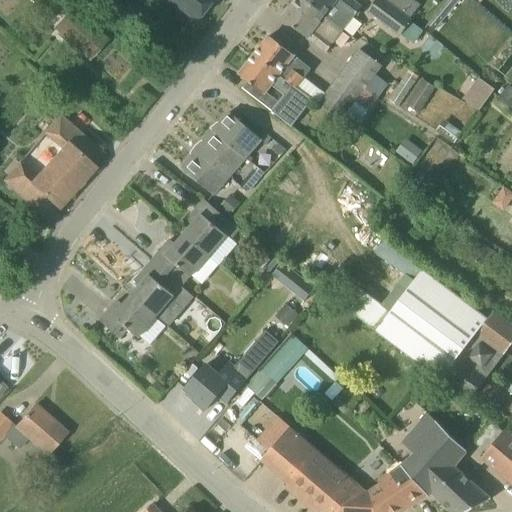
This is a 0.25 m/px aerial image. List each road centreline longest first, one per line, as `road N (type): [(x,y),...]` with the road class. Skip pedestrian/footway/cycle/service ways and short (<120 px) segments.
road 1 (unclassified): [(26,318),(79,217),(252,0)]
road 2 (tertiary): [(247,511),(26,318)]
road 3 (track): [(297,146),(334,219),(387,290)]
